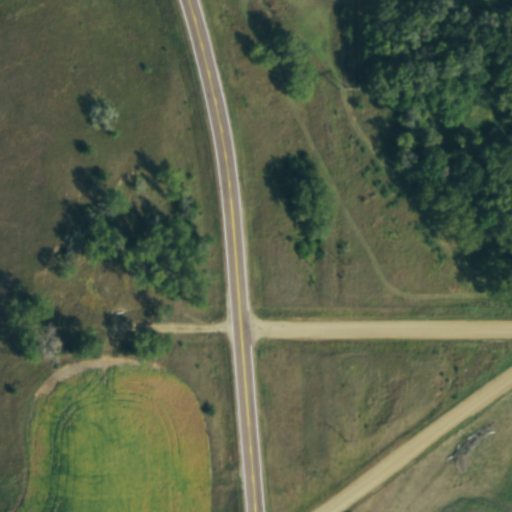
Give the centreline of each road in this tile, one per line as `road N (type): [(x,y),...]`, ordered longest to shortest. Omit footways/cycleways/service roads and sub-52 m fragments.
road 1 (residential): [(189,0),(225,130),(257,511)]
road 2 (residential): [(511,327),(0,333)]
road 3 (residential): [(511,378),(435,420),(316,511)]
